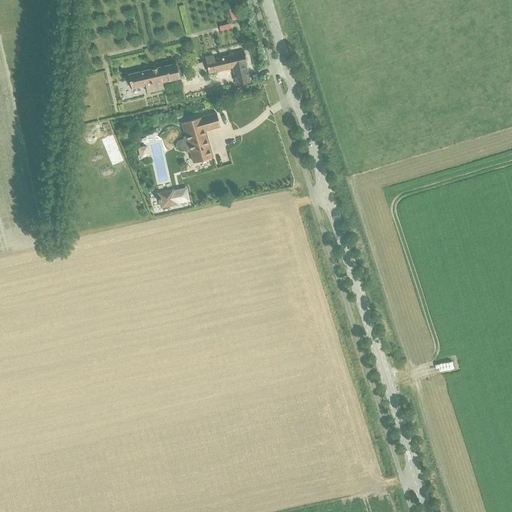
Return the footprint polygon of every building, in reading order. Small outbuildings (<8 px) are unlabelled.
[(214,56),(205,58),(208,73),(232,68),(236,86),(248,83),(244,65),(246,64),(243,50),(236,52),(236,54),(214,59),(214,56)] [(162,82),(180,78),(176,63),(128,74),(131,88),(145,85),(147,92),(163,88),(162,82)] [(182,151),(187,150),(187,152),(190,151),(192,151),(195,162),(212,157),(204,131),(220,126),(216,113),(201,117),(200,117),(181,122),(185,136),(182,137),(183,138),(179,140),(177,141),(176,144),(176,147),(177,149),(179,151),(182,151)] [(147,146),(139,148),(140,157),(148,155),(147,146)] [(159,199),(157,199),(158,202),(160,202),(161,207),(176,204),(175,202),(188,199),(185,189),(173,192),(172,190),(158,193),(159,199)] [(430,373),(441,370),(439,361),(427,364),(430,373)]
